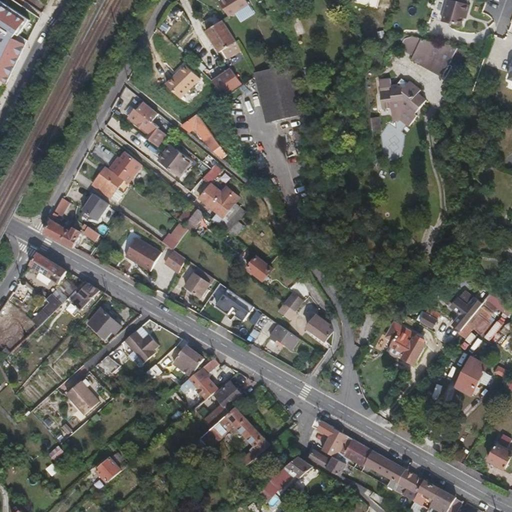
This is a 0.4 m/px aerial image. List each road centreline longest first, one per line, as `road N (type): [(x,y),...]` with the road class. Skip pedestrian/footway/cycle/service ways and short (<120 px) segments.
road 1 (secondary): [(304,391),(34,238)]
road 2 (residential): [(164,0),(34,238)]
road 3 (secondary): [(511,506),(304,391)]
road 4 (primary): [(0,123),(61,0)]
